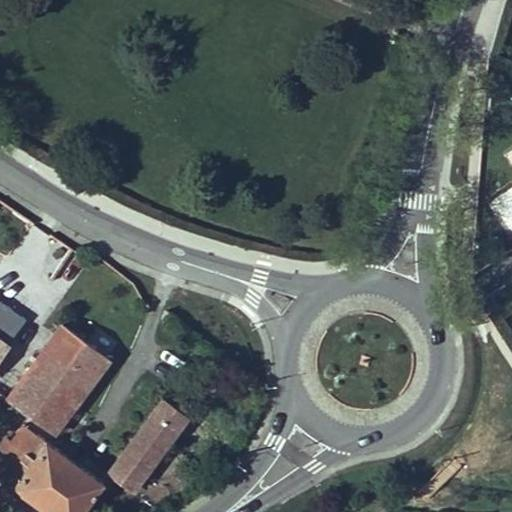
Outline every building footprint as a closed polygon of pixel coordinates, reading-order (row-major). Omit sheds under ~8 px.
[(0,339),(7,345),(28,317),(0,296),(0,339)] [(7,398),(53,432),(109,357),(62,323),(32,364),(7,398)] [(32,364),(7,345),(0,355),(0,393),(7,398),(32,364)] [(132,490),(149,467),(158,454),(188,415),(163,397),(107,473),(132,490)] [(0,442),(0,476),(2,478),(34,435),(21,425),(8,442),(3,438),(0,442)] [(47,511),(81,511),(103,483),(36,433),(34,435),(2,478),(47,511)] [(158,454),(149,467),(157,472),(166,460),(158,454)]
